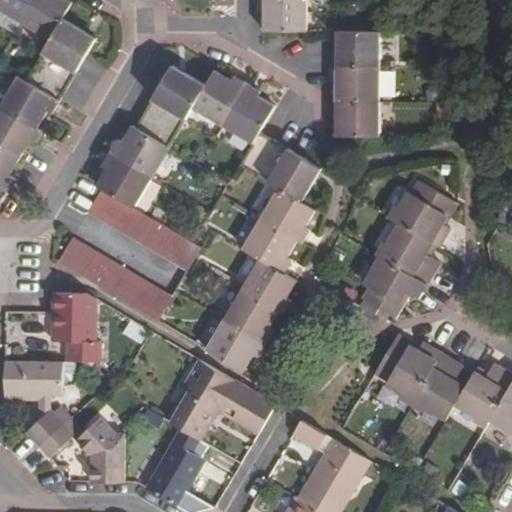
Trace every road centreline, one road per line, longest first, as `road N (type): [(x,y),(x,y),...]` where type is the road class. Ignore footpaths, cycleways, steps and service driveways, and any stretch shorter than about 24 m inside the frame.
road 1 (residential): [(0,242),(20,237),(85,150),(131,71),(135,30)]
road 2 (residential): [(153,511),(136,502),(0,502)]
